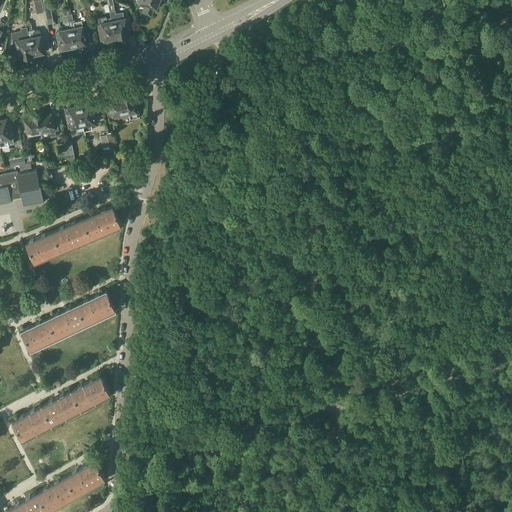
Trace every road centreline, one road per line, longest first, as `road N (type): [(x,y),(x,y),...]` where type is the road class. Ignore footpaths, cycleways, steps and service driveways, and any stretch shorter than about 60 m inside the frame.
road 1 (track): [(209,33),(239,72),(411,45),(466,511)]
road 2 (residential): [(168,51),(132,234),(120,461),(109,511)]
road 3 (track): [(239,72),(302,198),(343,511)]
road 4 (tertiary): [(0,88),(168,51)]
